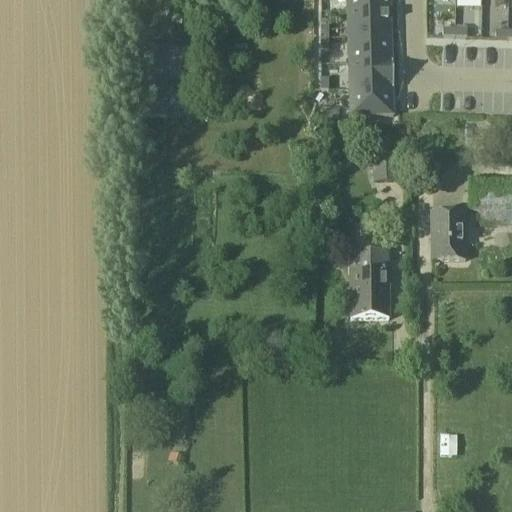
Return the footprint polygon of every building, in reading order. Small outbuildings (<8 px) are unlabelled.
[(389,0),(345,0),(346,14),(390,13),(389,0)] [(390,13),(346,14),(347,40),(390,39),(390,13)] [(320,29),(320,41),(328,41),(328,29),(320,29)] [(442,31),(442,39),(454,40),(454,32),(442,31)] [(454,32),(454,40),(466,40),(466,32),(454,32)] [(495,33),(495,41),(507,42),(507,34),(495,33)] [(390,39),(347,40),(347,66),(391,65),(390,39)] [(320,41),(320,53),(328,53),(328,41),(320,41)] [(127,48),(126,120),(167,120),(167,48),(127,48)] [(391,65),(347,66),(348,92),(392,91),(392,65),(391,65)] [(320,81),(320,93),(328,93),(328,81),(320,81)] [(392,91),(348,92),(349,120),(392,119),(392,93),(392,91)] [(320,93),(320,103),(328,103),(328,93),(320,93)] [(319,123),(319,111),(311,111),(311,123),(319,123)] [(397,159),(372,159),(372,185),(398,185),(397,159)] [(511,194),(511,183),(470,182),(468,214),(477,214),(477,228),(511,230),(511,194)] [(430,215),(430,264),(464,263),(464,215),(430,215)] [(388,322),(387,276),(388,276),(387,255),(348,256),(348,277),(349,277),(350,323),(388,322)] [(169,454),(167,462),(182,468),(185,460),(169,454)]
